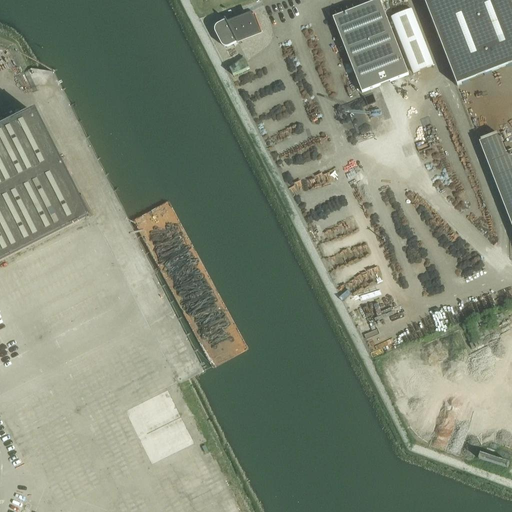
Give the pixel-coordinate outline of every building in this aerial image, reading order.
[(511,0),(420,0),(455,88),(458,86),(511,65),(511,0)] [(379,3),(332,21),(361,96),(407,78),(379,3)] [(412,11),(392,19),(413,74),(434,66),(412,11)] [(255,14),(229,25),(228,25),(226,22),(219,25),(217,26),(216,28),(215,29),(215,31),(215,32),(216,34),(221,45),(222,46),(223,47),(224,48),(225,48),(226,48),(227,48),(229,48),(230,48),(237,44),(237,43),(263,33),(255,14)] [(0,262),(84,220),(82,215),(34,118),(33,118),(30,113),(0,127),(0,262)] [(479,143),(511,226),(511,151),(506,154),(499,135),(479,143)] [(60,268),(27,284),(29,289),(31,288),(32,292),(64,276),(60,268)] [(23,317),(28,328),(71,308),(67,298),(23,317)] [(35,328),(39,337),(80,320),(75,310),(35,328)] [(46,351),(74,341),(70,331),(43,341),(46,351)] [(181,382),(201,370),(197,362),(176,374),(181,382)] [(481,454),(480,460),(508,466),(510,459),(506,458),(506,454),(501,453),(500,458),(481,454)] [(184,476),(191,496),(215,489),(209,469),(184,476)]
